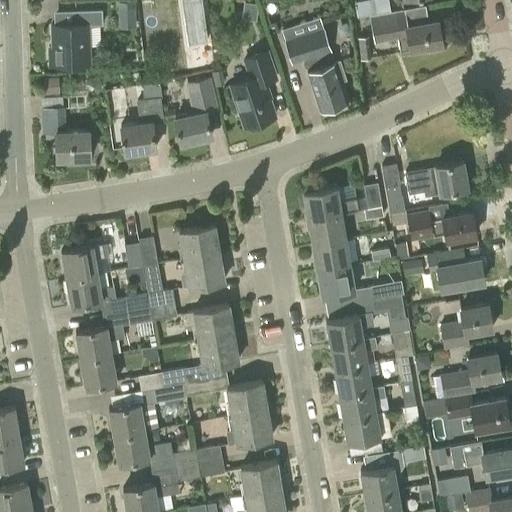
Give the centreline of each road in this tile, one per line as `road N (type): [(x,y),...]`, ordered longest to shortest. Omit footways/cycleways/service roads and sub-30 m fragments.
road 1 (residential): [(319,511),(264,166)]
road 2 (residential): [(69,511),(18,212)]
road 3 (residential): [(264,166),(502,65)]
road 4 (residential): [(18,212),(264,166)]
road 5 (residential): [(18,212),(9,0)]
